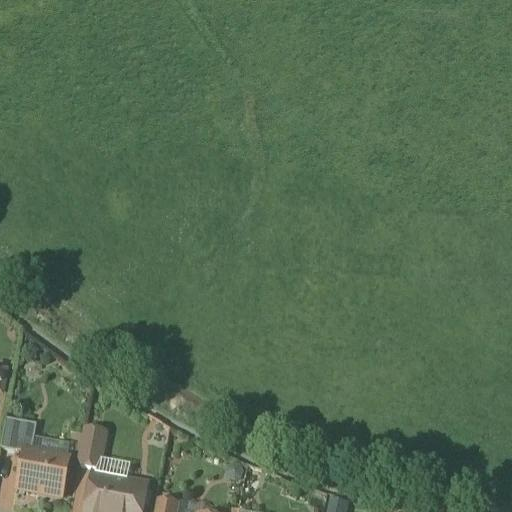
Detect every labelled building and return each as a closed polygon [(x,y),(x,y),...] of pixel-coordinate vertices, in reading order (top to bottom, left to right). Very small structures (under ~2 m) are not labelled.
[(36,430),(5,424),(0,451),(0,453),(17,457),(20,444),(33,447),(36,430)] [(105,439),(85,435),(79,471),(98,474),(105,439)] [(63,455),(64,445),(38,444),(37,453),(63,455)] [(68,465),(23,457),(16,494),(61,503),(68,465)] [(141,511),(146,492),(92,482),(86,511),(141,511)] [(352,511),(354,504),(333,500),(331,511),(352,511)]
